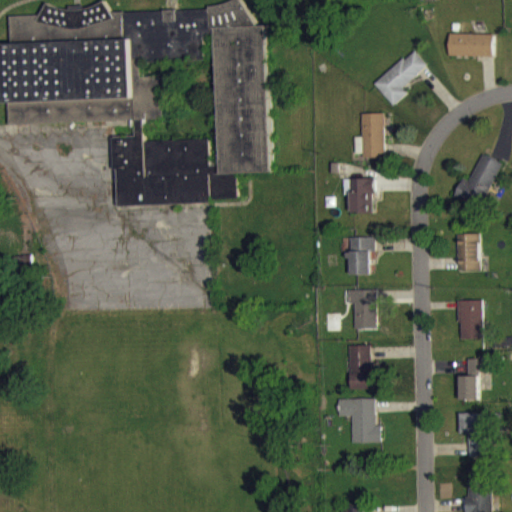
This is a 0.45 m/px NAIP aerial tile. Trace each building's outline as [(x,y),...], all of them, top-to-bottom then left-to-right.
[(11,122),(137,118),(137,132),(112,133),(113,167),(118,167),(119,203),(214,200),(214,196),(240,195),(240,171),(275,170),(270,25),(259,24),(244,0),(232,0),(228,3),(212,4),(212,7),(113,10),(107,0),(102,0),(92,5),(78,8),(63,7),(49,1),(42,14),(12,14),(11,41),(0,41),(0,101),(11,101),(11,122)] [(451,42),(495,43),(495,66),(451,65),(451,42)] [(376,93),(395,115),(410,102),(405,97),(419,84),(419,83),(429,74),(417,61),(407,70),(405,67),(376,93)] [(387,165),(386,122),(364,123),(364,146),(357,146),(357,166),(387,165)] [(503,172),(484,163),(471,190),(464,187),(456,205),(482,217),(503,172)] [(376,222),(375,187),(353,188),(353,223),(376,222)] [(482,243),(459,244),(460,280),(482,279),(482,243)] [(377,246),(351,247),(351,268),(353,268),(353,284),(374,284),(374,261),(377,261),(377,246)] [(350,299),(350,313),(357,313),(357,338),(380,338),(380,299),(350,299)] [(461,349),(485,348),(485,309),(461,310),(461,349)] [(375,354),(351,355),(352,398),(375,398),(375,354)] [(469,382),(488,382),(488,368),(469,368),(469,382)] [(481,409),(481,385),(462,386),(463,410),(481,409)] [(353,425),(353,453),(383,452),(383,435),(377,435),(376,408),(340,408),(340,425),(353,425)] [(490,422),(461,422),(461,443),(469,442),(469,465),(490,465),(490,422)] [(493,511),(492,475),(468,476),(469,511),(473,511),(472,511),(493,511)]
